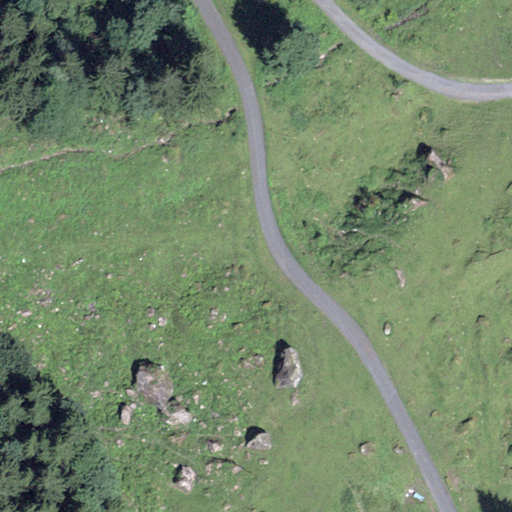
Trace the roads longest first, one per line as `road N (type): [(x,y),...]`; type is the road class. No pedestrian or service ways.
road 1 (unclassified): [(204,0),(238,62),(273,239),(285,264),(352,327),(444,511)]
road 2 (unclassified): [(511,88),(422,80),(365,46),(322,0)]
